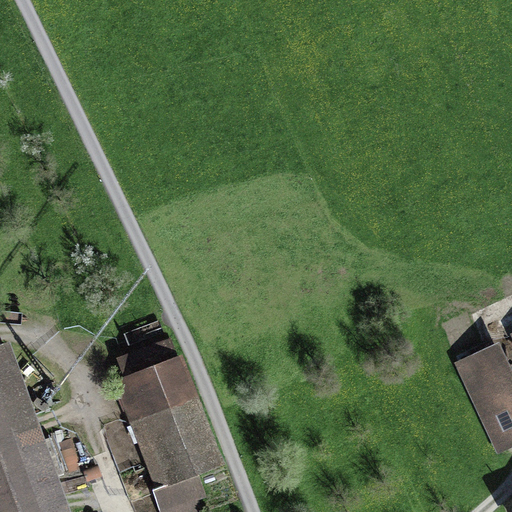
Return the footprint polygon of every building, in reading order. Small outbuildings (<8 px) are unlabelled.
[(124,379),(115,382),(157,491),(227,466),(183,357),(178,359),(172,339),(117,360),(124,379)] [(511,368),(501,343),(456,363),(498,455),(511,449),(511,368)] [(72,511),(13,344),(0,348),(0,511),(72,511)] [(201,479),(154,495),(160,511),(165,511),(207,497),(201,479)] [(511,511),(511,499),(503,504),(506,511),(511,511)]
